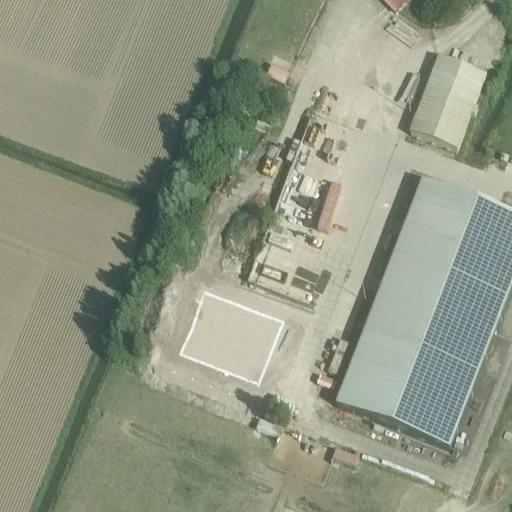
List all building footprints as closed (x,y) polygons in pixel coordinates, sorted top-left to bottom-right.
[(413,2),(411,0),(383,0),(398,15),(413,2)] [(457,156),(486,78),(439,61),(410,138),(457,156)] [(273,70),(268,81),(284,89),(290,78),(273,70)] [(499,165),(506,167),(508,161),(502,158),(499,165)] [(461,451),(511,312),(511,213),(490,205),(431,183),(347,410),(407,431),(461,451)]
